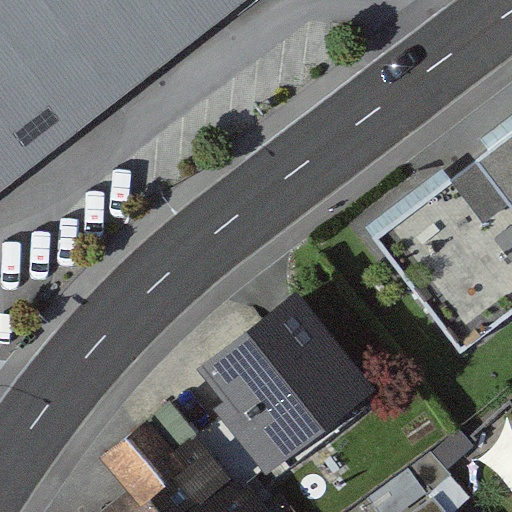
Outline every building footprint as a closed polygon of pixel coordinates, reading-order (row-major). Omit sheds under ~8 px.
[(0,0),(0,191),(247,0),(0,0)] [(511,144),(380,243),(467,360),(511,326),(511,144)] [(315,298),(210,372),(281,470),(385,396),(315,298)] [(131,495),(109,511),(262,511),(176,404),(104,461),(131,495)] [(453,511),(437,491),(411,511),(453,511)]
